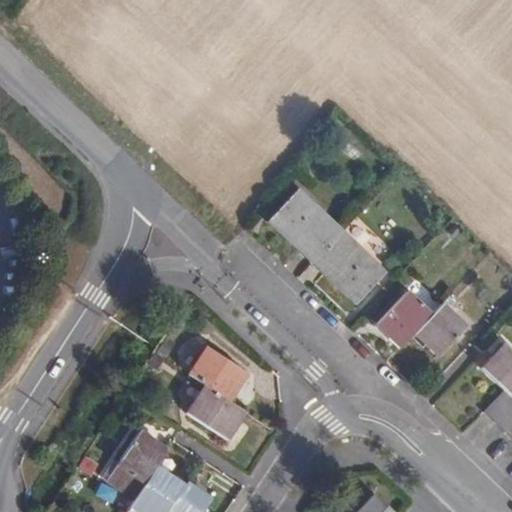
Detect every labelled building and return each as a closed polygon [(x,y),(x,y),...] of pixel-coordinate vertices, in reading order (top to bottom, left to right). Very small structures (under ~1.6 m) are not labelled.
[(300,192),(271,223),(358,305),(387,274),(300,192)] [(410,294),(381,326),(405,349),(419,334),(441,356),(468,327),(445,305),(434,317),(410,294)] [(207,380),(190,406),(222,430),(240,404),(224,391),(242,364),(210,341),(191,368),(207,380)] [(511,347),(510,345),(485,371),(507,391),(487,413),(511,436),(511,347)] [(203,511),(215,496),(190,479),(188,482),(159,463),(171,445),(143,427),(109,477),(161,511),(203,511)] [(391,511),(368,490),(347,511),(391,511)]
